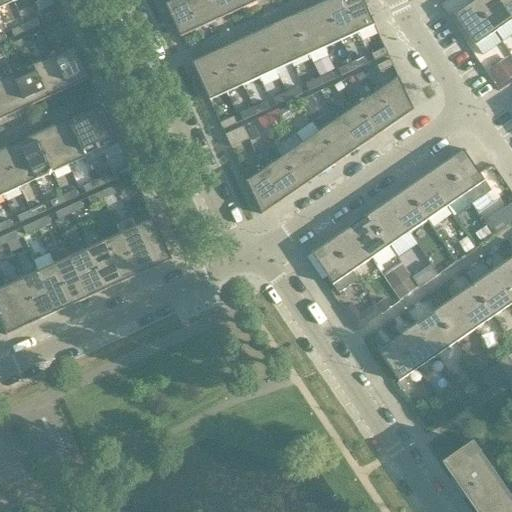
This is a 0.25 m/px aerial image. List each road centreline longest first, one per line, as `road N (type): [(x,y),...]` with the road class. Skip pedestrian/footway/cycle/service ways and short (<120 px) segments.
road 1 (residential): [(434,511),(252,258)]
road 2 (residential): [(252,258),(229,231),(124,0)]
road 3 (residential): [(0,371),(252,258)]
road 4 (residential): [(252,258),(467,109)]
road 5 (residential): [(467,109),(395,0)]
